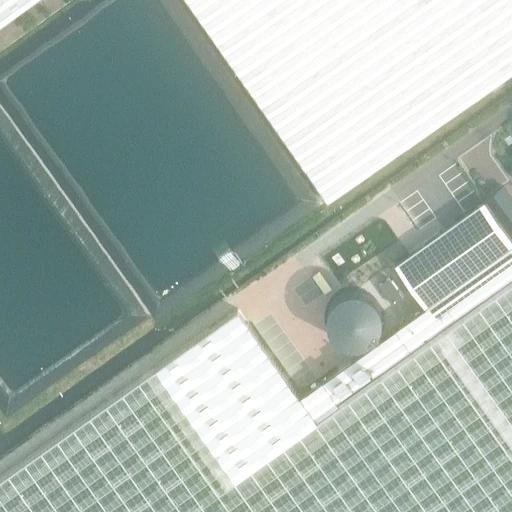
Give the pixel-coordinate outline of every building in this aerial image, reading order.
[(0,0),(0,26),(36,0),(0,0)] [(511,0),(185,0),(240,76),(328,203),(502,81),(503,83),(511,76),(511,0)] [(511,210),(498,191),(484,201),(511,239),(511,238),(511,210)] [(420,246),(394,265),(424,308),(511,244),(511,243),(511,244),(511,243),(511,239),(484,201),(426,242),(420,246)] [(511,244),(424,308),(322,380),(337,401),(511,275),(511,244)] [(237,309),(0,477),(0,511),(511,511),(511,275),(337,401),(322,380),(299,396),(239,311),(237,309)] [(388,278),(379,285),(393,305),(402,298),(388,278)] [(341,309),(356,342),(388,328),(373,294),(341,309)] [(0,395),(0,403),(7,415),(58,383),(50,371),(10,396),(7,391),(0,395)]
